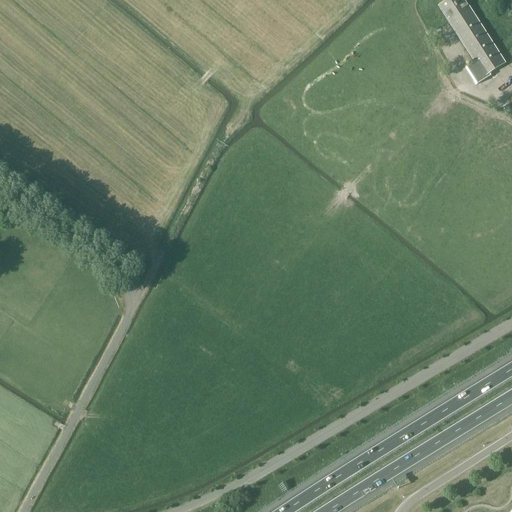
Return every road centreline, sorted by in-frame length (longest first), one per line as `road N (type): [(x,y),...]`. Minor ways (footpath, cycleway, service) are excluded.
road 1 (unclassified): [(511,323),(244,480),(171,511)]
road 2 (motorway): [(511,369),(284,511)]
road 3 (unclassified): [(24,511),(136,300)]
road 4 (motorway): [(326,511),(511,397)]
road 5 (track): [(136,300),(221,142)]
